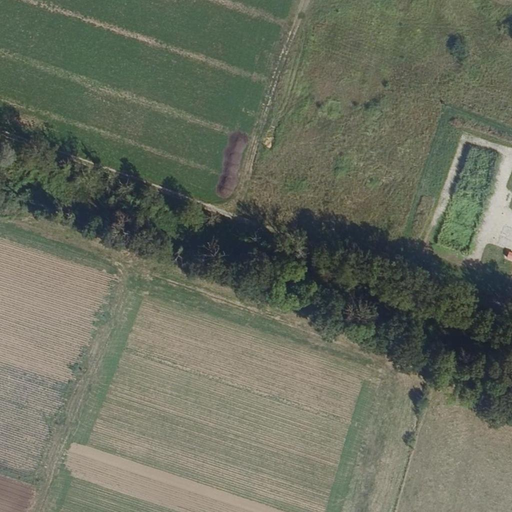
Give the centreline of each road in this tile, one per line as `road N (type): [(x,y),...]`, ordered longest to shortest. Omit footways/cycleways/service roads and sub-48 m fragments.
road 1 (track): [(511,307),(0,132)]
road 2 (track): [(511,230),(487,222),(510,154),(465,139),(427,249),(473,264)]
